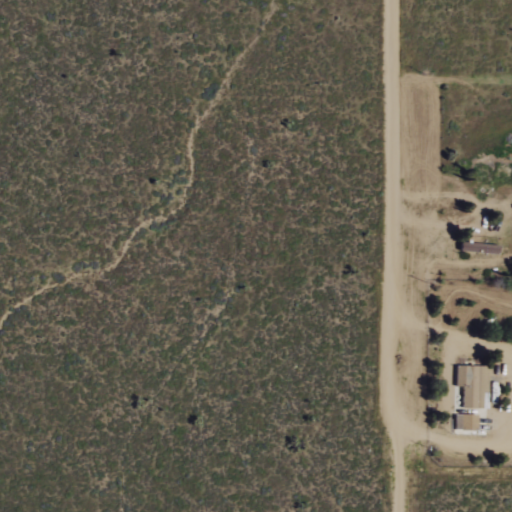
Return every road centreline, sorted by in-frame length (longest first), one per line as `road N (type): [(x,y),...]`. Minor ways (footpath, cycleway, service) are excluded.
road 1 (track): [(411,0),(417,157),(399,511)]
road 2 (track): [(414,78),(511,80),(503,255),(460,265),(412,247)]
